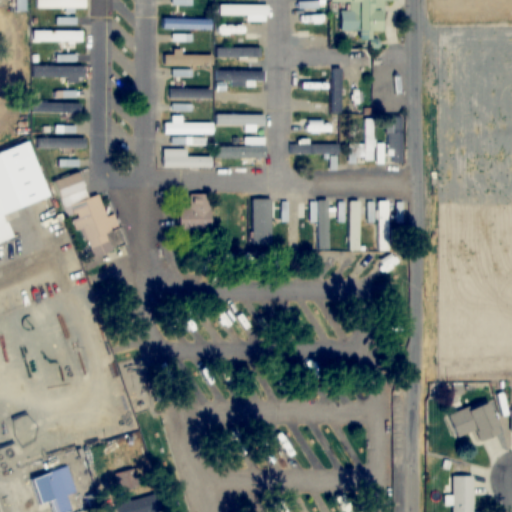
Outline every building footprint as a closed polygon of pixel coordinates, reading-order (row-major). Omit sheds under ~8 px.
[(34,0),(34,9),(84,9),(84,0),(34,0)] [(327,0),(327,2),(349,2),(349,12),(337,12),(337,32),(356,32),(356,40),(368,40),(368,31),(383,31),(382,1),(393,1),(393,0),(327,0)] [(245,21),(265,21),(265,5),(218,5),(218,17),(245,17),(245,21)] [(161,29),(210,29),(210,19),(161,19),(161,29)] [(265,26),(216,26),(216,37),(243,37),(243,41),(265,41),(265,26)] [(80,43),(80,30),(32,30),(32,43),(80,43)] [(300,36),(300,46),(326,46),(326,36),(300,36)] [(216,60),(259,60),(259,48),(216,48),(216,60)] [(163,65),(210,65),(210,55),(163,55),(163,65)] [(86,67),(40,67),(40,80),(86,80),(86,67)] [(341,113),(341,69),(331,69),(331,113),(341,113)] [(263,81),(263,71),(215,71),(215,81),(263,81)] [(347,113),(358,113),(358,80),(347,80),(347,113)] [(210,100),(210,89),(168,89),(168,100),(210,100)] [(241,103),(241,93),(216,93),(216,103),(241,103)] [(31,115),(80,115),(80,103),(31,103),(31,115)] [(263,116),(214,116),(214,125),(263,125),(263,116)] [(401,117),(388,117),(388,164),(401,164),(401,117)] [(362,145),(349,145),(349,162),(372,163),(372,120),(362,120),(362,145)] [(211,135),(211,123),(161,123),(161,135),(211,135)] [(336,136),(336,125),(289,125),(289,136),(336,136)] [(35,149),(84,149),(84,138),(35,138),(35,149)] [(265,158),(265,138),(244,138),(244,148),(215,148),(215,158),(265,158)] [(0,244),(13,240),(4,213),(46,198),(27,142),(0,151),(0,244)] [(337,156),(337,143),(296,143),(296,144),(287,144),(287,156),(337,156)] [(185,158),(185,149),(161,149),(161,169),(210,169),(210,158),(185,158)] [(123,248),(113,215),(106,217),(99,195),(84,200),(76,174),(52,181),(61,210),(72,207),(87,258),(123,248)] [(209,195),(188,195),(188,207),(177,207),(177,233),(209,233),(209,195)] [(251,246),(270,246),(270,200),(251,200),(251,246)] [(317,222),(317,250),(329,250),(329,202),(311,202),(311,222),(317,222)] [(374,242),(386,242),(386,202),(374,202),(374,242)] [(287,247),(299,247),(299,205),(287,205),(287,247)] [(347,210),(347,250),(361,250),(361,210),(347,210)] [(446,416),(454,438),(472,431),(477,442),(498,434),(486,401),(446,416)] [(26,478),(34,505),(46,501),(49,511),(63,511),(69,510),(65,496),(75,493),(67,466),(26,478)] [(471,511),(471,476),(451,476),(450,511),(479,511),(471,511)] [(120,511),(155,511),(155,500),(120,500),(120,511)]
